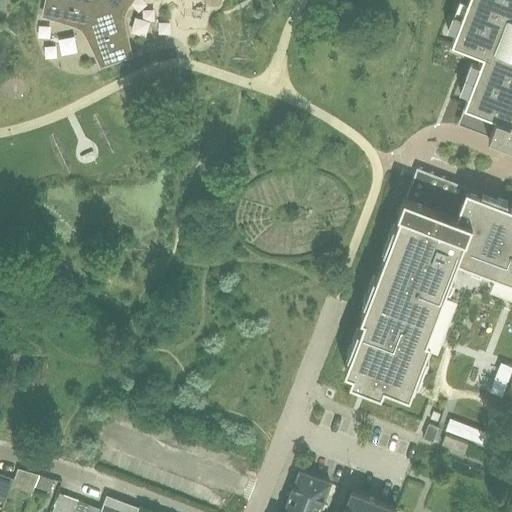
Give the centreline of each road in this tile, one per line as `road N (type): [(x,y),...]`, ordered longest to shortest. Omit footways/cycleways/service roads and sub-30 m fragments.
road 1 (residential): [(255,511),(336,300)]
road 2 (residential): [(174,511),(0,453)]
